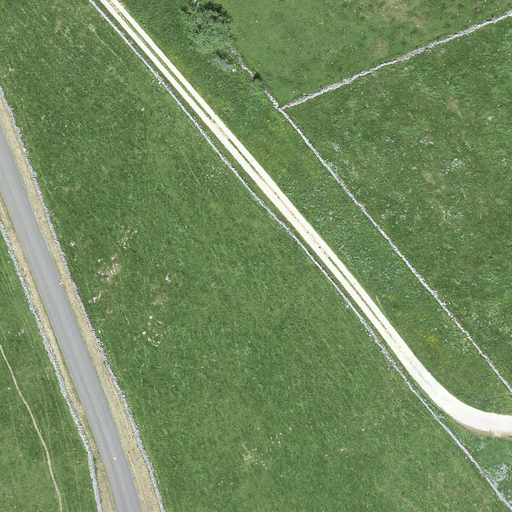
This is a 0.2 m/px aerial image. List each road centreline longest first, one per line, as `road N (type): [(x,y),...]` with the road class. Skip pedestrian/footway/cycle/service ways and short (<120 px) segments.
road 1 (track): [(511,419),(460,413),(417,370),(106,0)]
road 2 (tertiary): [(0,158),(108,440),(126,511)]
